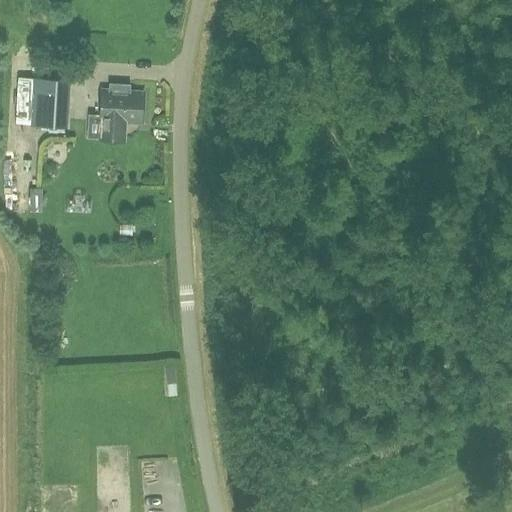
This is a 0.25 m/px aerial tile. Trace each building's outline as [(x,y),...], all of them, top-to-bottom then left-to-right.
[(50,47),(45,61),(59,67),(64,53),(50,47)] [(62,126),(64,80),(35,78),(33,124),(62,126)] [(110,90),(102,89),(100,120),(101,120),(100,139),(124,141),(125,122),(142,123),(144,92),(130,91),(130,82),(111,81),(110,90)] [(46,207),(45,193),(30,194),(31,207),(46,207)] [(140,465),(141,478),(161,476),(160,473),(175,471),(174,461),(140,465)] [(159,491),(159,481),(140,481),(140,491),(159,491)]
